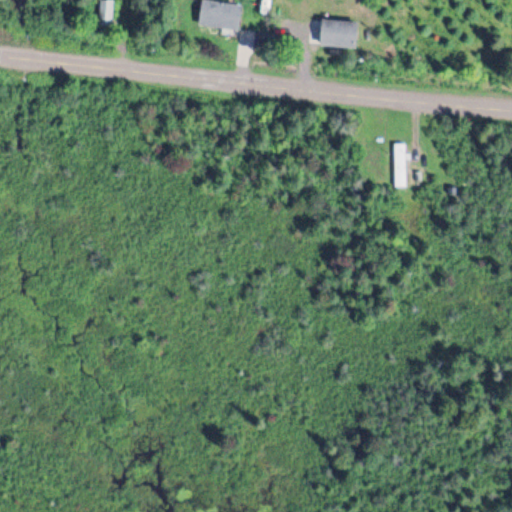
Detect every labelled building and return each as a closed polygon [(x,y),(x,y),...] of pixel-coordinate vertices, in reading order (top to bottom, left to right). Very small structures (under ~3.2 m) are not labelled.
[(123,25),(123,0),(104,0),(104,25),(123,25)] [(196,24),(234,30),(237,6),(199,1),(196,24)] [(96,2),(95,27),(108,28),(109,3),(96,2)] [(316,46),(318,22),(354,25),(352,49),(316,46)] [(392,188),(390,144),(402,144),(404,188),(392,188)]
